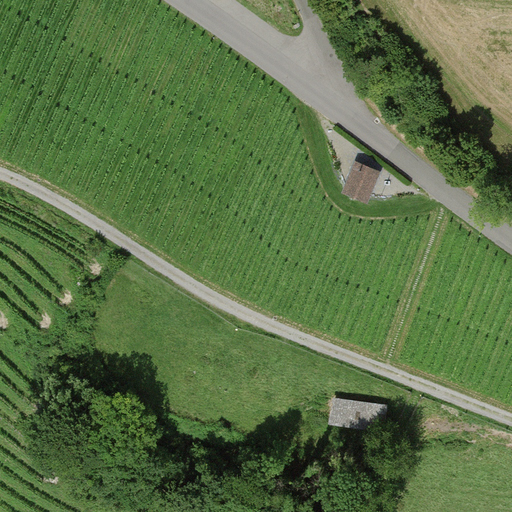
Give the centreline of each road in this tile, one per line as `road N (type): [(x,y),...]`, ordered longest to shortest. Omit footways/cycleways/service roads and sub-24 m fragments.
road 1 (track): [(0,178),(47,198),(223,312),(511,425)]
road 2 (residential): [(185,0),(511,241)]
